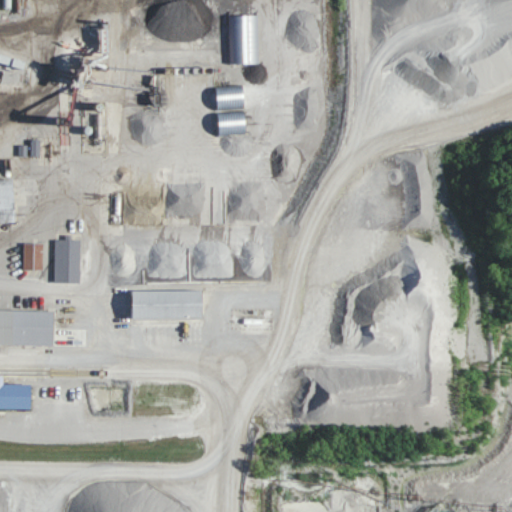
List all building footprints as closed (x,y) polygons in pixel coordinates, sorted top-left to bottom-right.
[(258,62),(257,14),(228,14),(229,63),(258,62)] [(218,91),(219,110),(246,109),(245,92),(224,93),(224,91),(218,91)] [(220,112),(220,134),(248,134),(247,111),(220,112)] [(0,221),(16,221),(14,178),(0,178),(0,221)] [(80,272),(81,240),(55,239),(54,271),(80,272)] [(24,270),(43,269),(43,242),(24,243),(24,270)] [(134,318),(204,317),(204,289),(134,290),(134,318)] [(0,343),(55,345),(56,310),(0,308),(0,343)] [(0,408),(32,409),(33,384),(3,384),(3,376),(0,376),(0,408)]
